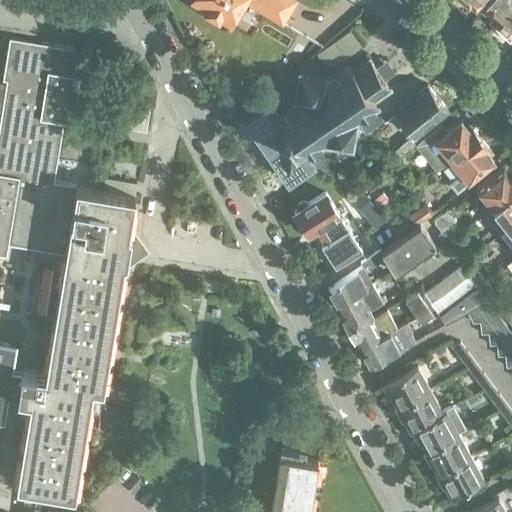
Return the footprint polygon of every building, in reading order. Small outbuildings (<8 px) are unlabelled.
[(246,0),(282,20),(293,0),(201,0),(207,3),(203,9),(220,19),(223,13),(232,18),(242,0),(246,0)] [(488,17),(500,28),(511,15),(511,0),(490,0),(485,6),(492,13),(488,17)] [(511,15),(500,28),(509,37),(511,34),(511,15)] [(350,22),(319,53),(332,65),(363,34),(350,22)] [(128,263),(129,260),(134,230),(128,229),(134,193),(102,187),(54,179),(64,119),(72,120),(80,74),(71,72),(76,47),(9,36),(2,78),(6,78),(0,113),(0,251),(5,252),(6,242),(64,251),(61,266),(53,265),(51,276),(50,276),(44,312),(53,313),(44,372),(33,370),(14,482),(74,492),(92,384),(102,386),(123,262),(128,263)] [(354,69),(349,63),(329,77),(301,71),(295,99),(277,111),(271,103),(247,119),(288,180),(312,163),(306,154),(326,143),(352,147),(356,120),(378,105),(374,99),(391,87),(370,57),(354,69)] [(427,84),(395,110),(404,122),(414,134),(446,108),(427,84)] [(119,95),(114,124),(146,130),(151,100),(119,95)] [(384,120),(377,110),(359,122),(366,132),(384,120)] [(438,171),(452,160),(479,136),(468,122),(464,124),(460,119),(448,128),(443,121),(415,143),(438,171)] [(398,156),(415,142),(409,135),(392,149),(398,156)] [(490,150),(479,136),(452,160),(465,179),(491,159),(486,153),(490,150)] [(333,154),(327,145),(308,157),(315,167),(333,154)] [(475,199),(485,212),(511,190),(511,169),(509,172),(503,164),(476,185),(482,193),(475,199)] [(102,187),(134,193),(136,181),(104,176),(102,187)] [(366,209),(369,213),(376,208),(360,187),(357,189),(359,193),(354,197),(363,211),(366,209)] [(314,228),(318,235),(343,219),(325,190),(308,201),(302,199),(296,203),(296,208),(293,210),(308,233),(314,228)] [(511,190),(485,212),(501,232),(511,222),(511,190)] [(397,237),(419,221),(432,212),(424,202),(390,226),(397,237)] [(369,231),(379,247),(381,249),(397,237),(390,226),(376,208),(369,213),(377,226),(369,231)] [(442,230),(456,219),(448,209),(434,220),(442,230)] [(335,265),(361,248),(343,219),(318,235),(322,242),(320,243),(322,246),(324,245),(324,250),(330,257),(333,261),(332,262),(335,265)] [(419,221),(397,237),(381,249),(385,256),(396,271),(395,272),(406,287),(421,276),(410,260),(435,242),(419,221)] [(511,222),(501,232),(511,246),(511,222)] [(326,284),(336,301),(373,281),(365,267),(364,265),(369,262),(371,265),(385,256),(381,249),(379,247),(361,260),(363,264),(326,284)] [(477,284),(469,273),(461,263),(422,294),(428,302),(433,310),(436,308),(440,314),(444,311),(478,285),(477,284)] [(476,268),(469,273),(477,284),(484,278),(476,268)] [(494,290),(484,278),(477,284),(478,285),(487,295),(494,290)] [(348,323),(371,310),(369,307),(386,298),(384,294),(381,296),(373,281),(336,301),(346,320),(348,323)] [(478,285),(444,311),(449,319),(488,298),(487,295),(478,285)] [(428,302),(422,294),(417,287),(405,296),(415,311),(428,302)] [(488,298),(468,309),(474,320),(502,316),(488,298)] [(415,311),(421,319),(433,310),(428,302),(415,311)] [(349,327),(360,346),(397,325),(389,310),(392,308),(390,304),(373,314),(371,310),(348,323),(349,327)] [(481,331),(488,330),(510,327),(502,316),(480,320),(481,331)] [(407,319),(397,325),(360,346),(369,363),(415,338),(411,331),(413,330),(407,319)] [(489,342),(496,341),(511,338),(511,329),(510,327),(488,330),(489,342)] [(498,354),(504,353),(511,351),(511,338),(496,341),(498,354)] [(451,344),(467,366),(476,361),(460,339),(451,344)] [(467,366),(483,387),(492,382),(476,361),(467,366)] [(385,380),(398,404),(430,386),(417,363),(385,380)] [(483,387),(499,408),(508,403),(492,382),(483,387)] [(398,404),(410,427),(413,425),(442,409),(442,408),(430,386),(398,404)] [(499,408),(511,425),(511,408),(508,403),(499,408)] [(457,430),(445,408),(444,407),(442,408),(442,409),(413,425),(426,448),(457,430)] [(426,448),(438,470),(469,453),(457,430),(426,448)] [(308,511),(317,459),(278,452),(268,511),(308,511)] [(451,493),(482,476),(469,453),(438,470),(451,493)] [(465,511),(508,511),(498,494),(465,511)]
